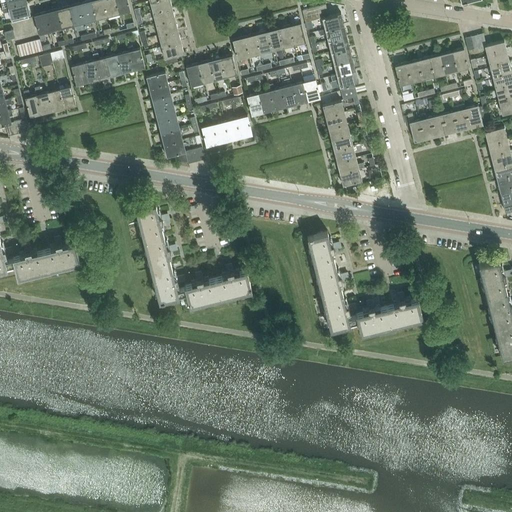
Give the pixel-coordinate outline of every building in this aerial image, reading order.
[(91,25),(89,18),(96,17),(91,0),(89,0),(80,3),(84,19),(84,20),(85,26),(91,25)] [(107,14),(103,0),(91,0),(96,17),(107,14)] [(103,0),(107,14),(118,11),(115,0),(103,0)] [(130,9),(127,0),(115,0),(118,11),(129,8),(129,9),(130,9)] [(151,0),(154,11),(170,7),(168,0),(151,0)] [(3,13),(10,11),(11,17),(10,17),(11,18),(11,22),(28,17),(27,13),(30,12),(29,12),(26,1),(8,6),(8,5),(1,7),(3,13)] [(80,20),(84,20),(84,19),(80,3),(69,5),(73,22),(80,20)] [(322,17),(323,17),(327,16),(324,4),(319,5),(322,17)] [(68,31),(66,24),(73,22),(69,5),(57,8),(62,25),(61,26),(63,32),(68,31)] [(316,18),(322,17),(319,5),(313,7),(316,18)] [(170,7),(154,11),(157,23),(173,18),(170,7)] [(310,20),(316,18),(313,7),(307,8),(310,20)] [(46,11),(50,28),(61,26),(62,25),(57,8),(46,11)] [(308,20),(309,20),(310,20),(307,8),(302,10),(305,21),(308,20)] [(34,13),(39,32),(41,38),(45,37),(44,30),(50,28),(46,11),(35,14),(34,13)] [(340,12),(327,16),(323,17),(326,28),(342,24),(339,13),(340,13),(340,12)] [(157,23),(160,34),(176,30),(173,18),(157,23)] [(306,40),(301,22),(301,23),(290,26),(294,42),(305,39),(305,40),(306,40)] [(329,39),(345,35),(342,24),(326,28),(319,30),(320,35),(327,33),(329,39)] [(278,29),(282,45),(294,42),(290,26),(278,29)] [(6,38),(10,37),(15,36),(13,28),(4,31),(6,38)] [(282,45),(278,29),(267,32),(271,47),(282,45)] [(160,34),(163,45),(179,41),(176,30),(160,34)] [(256,34),(260,50),(271,47),(267,32),(256,34)] [(477,34),(480,46),(486,44),(483,32),(477,34)] [(260,50),(256,34),(244,37),(248,53),(260,50)] [(474,47),(477,47),(480,46),(477,34),(472,35),(474,47)] [(332,51),(348,47),(345,35),(329,39),(332,51)] [(474,47),(472,35),(465,37),(468,49),(474,47)] [(232,39),(233,44),(237,57),(237,56),(248,53),(244,37),(233,40),(233,39),(232,39)] [(34,40),(37,51),(42,50),(40,38),(34,40)] [(31,53),(37,51),(34,40),(28,41),(31,53)] [(495,50),(505,47),(503,41),(504,40),(486,44),(480,46),(477,47),(478,51),(486,49),(488,55),(496,53),(495,50)] [(25,54),(31,53),(28,41),(22,43),(25,54)] [(177,60),(176,54),(183,52),(183,51),(182,52),(179,41),(163,45),(157,46),(158,51),(164,50),(165,56),(166,63),(177,60)] [(25,54),(22,43),(17,44),(19,56),(25,54)] [(129,51),(133,67),(144,64),(144,65),(140,48),(139,48),(140,48),(133,50),(132,45),(127,46),(128,51),(129,51)] [(335,62),(351,58),(348,47),(332,51),(335,62)] [(452,51),(456,69),(467,66),(468,67),(463,47),(463,48),(452,51)] [(498,61),(508,59),(505,47),(495,50),(496,53),(488,55),(490,66),(499,64),(498,61)] [(57,50),(50,52),(51,56),(52,60),(64,56),(62,49),(57,50)] [(128,51),(117,54),(121,70),(133,67),(129,51),(128,51)] [(445,72),(445,71),(456,69),(452,51),(440,54),(445,72)] [(51,56),(50,52),(39,55),(42,66),(53,63),(51,56)] [(110,73),(106,57),(99,59),(98,52),(92,53),(94,60),(99,75),(110,73)] [(121,70),(117,54),(106,57),(110,73),(121,70)] [(236,72),(232,54),(231,54),(231,55),(221,58),(225,74),(236,71),(236,72)] [(433,74),(445,72),(440,54),(429,57),(433,74)] [(422,77),(433,74),(429,57),(418,60),(422,77)] [(213,77),(225,74),(221,58),(209,61),(213,77)] [(338,74),(354,69),(351,58),(335,62),(338,73),(338,74)] [(490,66),(491,66),(493,78),(501,76),(501,72),(511,70),(508,59),(498,61),(499,64),(490,66)] [(94,60),(83,63),(87,78),(99,75),(94,60)] [(411,80),(422,77),(418,60),(406,62),(411,80)] [(202,80),(213,77),(209,61),(198,64),(202,80)] [(400,83),(411,80),(406,62),(395,65),(395,64),(399,84),(400,84),(400,83)] [(87,78),(83,63),(72,66),(72,65),(71,65),(76,82),(76,81),(87,78)] [(187,66),(186,66),(191,84),(191,83),(202,80),(198,64),(187,67),(187,66)] [(357,80),(354,69),(338,74),(338,73),(330,75),(332,80),(339,78),(341,84),(340,85),(341,85),(358,81),(358,80),(357,80)] [(146,75),(146,76),(147,76),(150,87),(168,82),(165,71),(165,70),(146,75)] [(504,84),(511,81),(511,75),(511,70),(501,72),(501,76),(493,78),(496,89),(504,87),(504,84)] [(320,96),(317,83),(315,77),(315,78),(304,81),(309,98),(319,96),(320,97),(320,96)] [(304,81),(293,84),(297,101),(309,98),(304,81)] [(496,89),(499,100),(507,99),(506,95),(511,94),(511,81),(504,84),(504,87),(496,89)] [(150,87),(153,98),(171,94),(168,82),(150,87)] [(274,107),(286,104),(281,86),(274,88),(273,82),(268,84),(269,90),(270,89),(274,107)] [(293,84),(290,84),(281,86),(286,104),(297,101),(293,84)] [(52,108),(48,92),(42,93),(40,85),(34,86),(36,95),(37,95),(41,111),(52,108)] [(76,102),(74,95),(71,85),(70,85),(71,86),(60,89),(64,105),(75,102),(75,103),(76,102)] [(359,103),(355,88),(355,86),(340,90),(343,99),(353,97),(354,104),(359,103)] [(402,95),(403,100),(413,98),(412,92),(409,93),(408,88),(401,90),(402,94),(402,95)] [(23,90),(25,97),(30,115),(30,114),(41,111),(37,95),(36,95),(30,96),(28,89),(23,90)] [(64,105),(60,89),(48,92),(52,108),(64,105)] [(263,110),(274,107),(270,89),(269,90),(258,92),(263,110)] [(258,92),(247,95),(246,95),(251,114),(252,114),(252,113),(263,110),(258,92)] [(153,98),(156,110),(174,105),(171,94),(153,98)] [(499,100),(502,112),(501,112),(502,113),(511,110),(511,94),(506,95),(507,99),(499,100)] [(5,99),(0,100),(0,112),(7,110),(6,104),(11,103),(10,97),(5,99)] [(342,112),(342,111),(340,101),(341,100),(340,100),(323,104),(323,105),(324,105),(327,116),(342,112)] [(468,113),(466,107),(465,107),(464,103),(452,106),(453,110),(454,110),(456,116),(454,117),(457,129),(468,126),(465,114),(468,113)] [(477,104),(466,107),(468,113),(465,114),(468,126),(482,122),(482,123),(483,123),(479,107),(478,106),(478,103),(477,103),(477,104)] [(177,116),(174,105),(156,110),(159,121),(177,116)] [(7,110),(0,112),(0,124),(5,123),(11,122),(11,121),(10,121),(8,115),(12,114),(12,111),(11,109),(7,110)] [(445,131),(457,129),(454,117),(456,116),(454,110),(453,110),(443,113),(444,119),(442,120),(445,131)] [(345,123),(342,112),(327,116),(330,127),(345,123)] [(415,139),(422,137),(419,125),(422,125),(420,119),(414,120),(412,113),(407,114),(414,140),(415,140),(415,139)] [(422,137),(434,134),(430,122),(433,122),(431,116),(426,117),(425,113),(419,115),(420,119),(422,125),(419,125),(422,137)] [(443,113),(442,113),(431,116),(433,122),(430,122),(434,134),(445,131),(442,120),(444,119),(443,113)] [(252,133),(250,124),(247,114),(246,114),(247,115),(236,117),(241,135),(251,132),(251,133),(252,133)] [(179,128),(179,127),(177,116),(159,121),(161,132),(179,128)] [(218,141),(229,138),(225,120),(218,122),(217,117),(211,118),(212,123),(213,123),(218,141)] [(229,138),(241,135),(236,117),(225,120),(229,138)] [(26,118),(21,119),(24,131),(29,130),(28,124),(26,118)] [(21,119),(15,121),(18,133),(24,131),(21,119)] [(8,135),(13,134),(18,133),(15,121),(11,122),(5,123),(8,135)] [(206,143),(218,141),(213,123),(212,123),(202,126),(202,125),(201,125),(206,144),(207,144),(206,143)] [(348,135),(348,134),(345,123),(330,127),(333,139),(348,135)] [(182,139),(181,132),(189,130),(188,125),(179,127),(179,128),(161,132),(164,144),(182,139)] [(506,138),(504,127),(504,126),(485,131),(486,131),(489,145),(500,142),(499,140),(506,138)] [(351,146),(351,145),(348,135),(333,139),(336,150),(351,146)] [(509,150),(509,149),(506,138),(499,140),(500,142),(489,145),(492,157),(502,154),(502,152),(509,150)] [(167,156),(173,154),(175,160),(187,161),(185,151),(186,151),(186,150),(185,150),(182,139),(164,144),(167,155),(166,155),(167,156)] [(199,160),(205,158),(202,146),(196,148),(199,160)] [(339,161),(354,157),(351,146),(336,150),(339,161)] [(194,161),(199,160),(196,148),(191,149),(194,161)] [(191,149),(186,151),(185,151),(187,161),(188,163),(194,161),(191,149)] [(511,161),(511,159),(509,150),(502,152),(502,154),(492,157),(495,168),(505,166),(505,163),(511,161)] [(339,161),(342,173),(357,169),(357,168),(364,167),(363,162),(356,163),(354,157),(339,161)] [(507,174),(511,173),(511,161),(505,163),(505,166),(495,168),(498,179),(508,177),(507,174)] [(342,173),(344,183),(344,184),(361,179),(360,179),(357,169),(342,173)] [(511,185),(511,173),(507,174),(508,177),(498,179),(501,191),(511,189),(511,186),(511,185)] [(511,185),(511,186),(511,189),(501,191),(504,202),(511,200),(511,185)] [(163,233),(162,226),(164,226),(162,220),(168,219),(167,214),(164,215),(162,214),(161,214),(159,208),(157,209),(156,202),(140,205),(137,206),(135,207),(136,208),(144,238),(163,233)] [(335,261),(333,254),(335,254),(334,248),(339,247),(338,243),(335,243),(333,242),(332,242),(331,237),(329,237),(327,231),(327,230),(312,234),(309,234),(309,235),(307,235),(307,236),(315,266),(335,261)] [(171,264),(169,257),(171,256),(170,251),(175,249),(174,245),(171,246),(170,244),(168,245),(167,239),(165,240),(163,233),(144,238),(151,269),(171,264)] [(48,268),(79,260),(80,260),(79,258),(78,255),(75,240),(74,240),(74,241),(67,242),(67,240),(61,241),(60,236),(56,237),(56,239),(55,241),(55,243),(49,245),(50,247),(43,248),(48,268)] [(0,268),(7,266),(14,264),(12,258),(7,259),(6,253),(11,252),(10,248),(8,248),(6,247),(4,248),(3,242),(1,242),(0,237),(0,268)] [(43,248),(36,250),(36,248),(30,249),(29,244),(25,245),(25,247),(24,249),(25,251),(19,252),(20,254),(13,256),(13,255),(12,256),(12,258),(14,264),(16,271),(16,274),(17,274),(17,276),(18,276),(18,275),(48,268),(43,248)] [(506,289),(504,282),(507,282),(505,276),(511,275),(509,270),(507,271),(505,270),(504,270),(502,264),(500,265),(499,259),(499,258),(483,262),(483,261),(480,262),(478,263),(478,264),(479,264),(486,294),(506,289)] [(342,292),(341,285),(343,285),(341,279),(347,278),(346,273),(343,274),(341,273),(340,273),(338,268),(337,268),(335,261),(315,266),(323,297),(342,292)] [(151,269),(159,299),(159,300),(161,299),(164,299),(164,298),(179,294),(186,292),(185,286),(179,287),(178,281),(183,280),(182,276),(180,276),(178,275),(176,275),(175,270),(173,270),(171,264),(151,269)] [(215,276),(220,295),(251,288),(251,286),(251,285),(250,283),(246,268),(245,268),(246,268),(239,270),(239,268),(233,269),(232,264),(227,265),(228,267),(227,269),(227,271),(221,272),(222,274),(215,276)] [(215,276),(208,278),(207,276),(202,277),(201,272),(196,273),(197,275),(196,277),(197,279),(191,280),(192,282),(185,284),(185,283),(184,284),(185,286),(186,292),(188,299),(188,302),(189,302),(189,303),(190,303),(220,295),(215,276)] [(511,320),(511,300),(511,301),(510,295),(508,296),(506,289),(486,294),(494,325),(511,320)] [(323,297),(330,327),(330,328),(332,327),(332,328),(335,327),(350,323),(350,322),(357,320),(356,314),(350,315),(349,310),(354,308),(353,304),(351,305),(349,304),(347,304),(346,298),(344,299),(342,292),(323,297)] [(391,324),(422,316),(422,317),(423,317),(422,314),(422,311),(421,311),(418,296),(417,297),(410,299),(410,296),(404,298),(403,292),(399,293),(399,296),(398,298),(398,299),(392,301),(393,303),(386,305),(391,324)] [(386,305),(379,306),(379,304),(373,306),(372,300),(368,301),(368,304),(367,305),(368,307),(362,308),(363,311),(356,312),(355,312),(356,314),(357,320),(359,327),(360,330),(360,332),(361,332),(391,324),(386,305)] [(511,320),(494,325),(501,355),(501,356),(503,355),(506,355),(506,354),(511,352),(511,320)]
